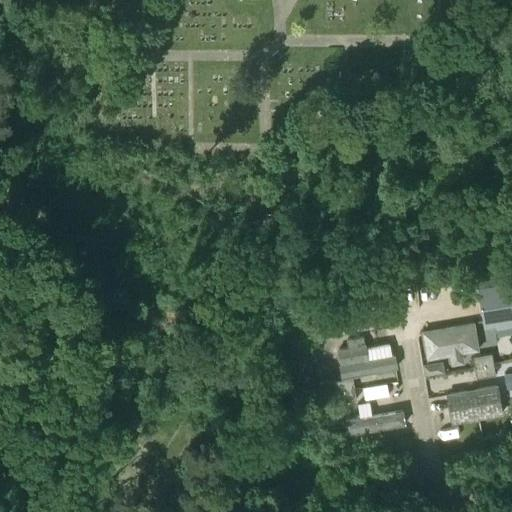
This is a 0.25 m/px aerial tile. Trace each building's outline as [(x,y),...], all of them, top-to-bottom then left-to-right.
[(439,0),(438,12),(455,13),(455,0),(439,0)] [(490,272),(475,275),(478,290),(493,287),(490,272)] [(511,301),(511,299),(481,306),(484,321),(496,318),(511,315),(511,301)] [(313,311),(282,315),(284,330),(315,325),(313,311)] [(511,315),(496,318),(498,330),(511,327),(511,315)] [(490,322),(427,330),(430,357),(493,349),(490,322)] [(383,340),(341,346),(344,367),(386,361),(383,340)] [(493,352),(475,355),(477,366),(495,363),(493,352)] [(495,363),(477,366),(479,377),(496,374),(495,363)] [(352,379),(332,382),(334,392),(353,388),(352,379)] [(500,385),(451,394),(456,420),(504,412),(500,385)] [(353,388),(334,392),(336,401),(355,398),(353,388)] [(399,396),(333,405),(337,431),(403,421),(399,396)] [(122,435),(117,435),(114,435),(110,441),(113,449),(123,455),(124,458),(126,458),(125,455),(132,443),(135,442),(135,441),(132,441),(122,435)]
